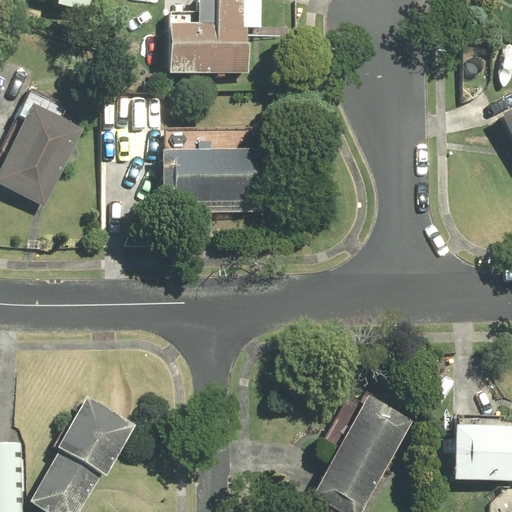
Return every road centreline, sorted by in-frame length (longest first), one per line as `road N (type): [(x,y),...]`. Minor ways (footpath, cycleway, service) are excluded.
road 1 (residential): [(376,20),(402,302)]
road 2 (residential): [(0,298),(218,302)]
road 3 (residential): [(219,511),(218,302)]
road 4 (residential): [(218,302),(402,302)]
